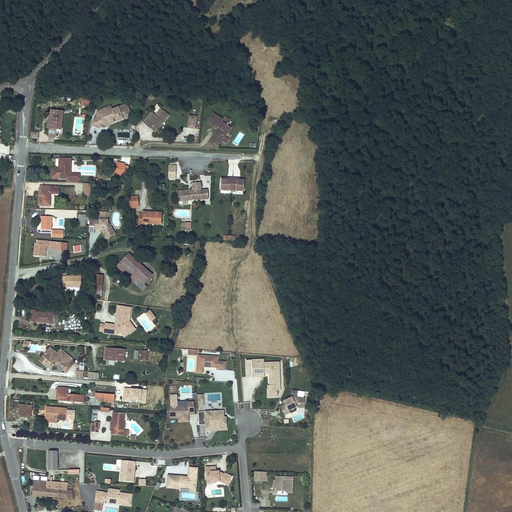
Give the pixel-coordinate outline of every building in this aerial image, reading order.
[(99,114),(96,123),(104,125),(110,127),(112,121),(118,118),(119,120),(121,119),(122,121),(133,115),(128,104),(114,111),(113,109),(109,111),(106,110),(99,114)] [(152,112),(146,120),(150,123),(153,120),(160,126),(171,112),(163,106),(159,112),(156,115),(152,112)] [(53,125),(55,126),(54,134),(61,135),(62,126),(67,127),(69,110),(57,108),(56,114),(54,114),(53,125)] [(216,132),(227,139),(230,134),(229,134),(224,131),(227,128),(229,128),(232,123),(230,122),(233,117),(227,113),(226,116),(215,109),(210,118),(221,124),(216,132)] [(188,129),(197,129),(197,116),(189,116),(188,129)] [(110,127),(111,128),(112,125),(122,121),(121,119),(119,120),(118,118),(112,121),(110,127)] [(160,126),(153,120),(150,123),(158,129),(160,126)] [(227,128),(224,131),(229,134),(235,124),(232,123),(229,128),(227,128)] [(216,132),(212,138),(218,142),(220,140),(224,142),(227,139),(216,132)] [(75,171),(76,164),(76,157),(64,156),(63,164),(63,166),(56,166),(56,174),(62,175),(71,176),(70,179),(82,180),(83,172),(75,171)] [(122,170),(125,171),(125,173),(128,174),(128,171),(129,164),(129,161),(122,160),(122,161),(117,161),(116,170),(122,170)] [(169,165),(168,180),(177,180),(177,165),(169,165)] [(248,188),(249,178),(241,177),(241,174),(234,174),(234,177),(226,177),(225,187),(248,188)] [(196,187),(186,188),(187,198),(207,196),(206,179),(196,181),(196,187)] [(42,202),(53,203),(53,202),(54,187),(55,183),(46,182),(46,186),(43,186),(42,202)] [(90,191),(90,194),(95,194),(96,183),(88,182),(88,191),(90,191)] [(143,185),(131,184),(132,207),(144,206),(143,185)] [(99,216),(99,227),(104,227),(109,236),(117,232),(114,228),(112,228),(110,224),(111,222),(113,209),(104,210),(104,216),(99,216)] [(142,214),(142,223),(142,225),(147,225),(147,223),(163,223),(164,210),(147,210),(147,214),(142,214)] [(55,214),(44,213),(44,227),(54,227),(55,214)] [(193,220),(184,220),(183,223),(186,223),(186,229),(193,229),(193,220)] [(52,230),(52,238),(64,238),(64,231),(52,230)] [(59,249),(64,249),(64,240),(40,238),(40,239),(39,240),(38,241),(37,253),(48,254),(49,243),(53,244),(53,246),(59,246),(59,249)] [(132,251),(119,264),(145,290),(150,286),(147,282),(154,274),(132,251)] [(173,268),(175,269),(179,255),(174,254),(170,264),(174,265),(173,268)] [(65,282),(69,282),(69,285),(76,285),(84,286),(84,275),(65,275),(65,282)] [(134,309),(121,307),(119,318),(122,319),(121,323),(118,325),(117,326),(108,325),(107,333),(118,334),(118,332),(121,330),(125,335),(135,327),(131,322),(134,309)] [(60,320),(61,320),(61,312),(38,310),(38,308),(32,308),(30,319),(37,320),(37,321),(54,323),(55,321),(58,321),(59,320),(60,320)] [(118,332),(118,334),(126,336),(127,337),(137,330),(135,327),(125,335),(121,330),(118,332)] [(73,356),(70,353),(62,347),(59,351),(51,345),(49,348),(53,351),(48,356),(45,360),(48,363),(51,365),(53,363),(53,362),(54,363),(62,370),(64,368),(68,371),(74,364),(69,360),(73,356)] [(108,357),(126,359),(127,348),(108,346),(108,357)] [(53,351),(49,348),(44,353),(48,356),(53,351)] [(218,370),(226,370),(227,362),(219,361),(219,357),(199,355),(198,366),(204,367),(206,367),(206,366),(208,366),(208,367),(218,368),(218,370)] [(263,360),(245,360),(245,378),(267,377),(267,398),(277,398),(277,391),(280,391),(280,362),(264,362),(263,360)] [(85,376),(86,368),(78,368),(78,372),(78,375),(85,376)] [(61,398),(86,400),(87,394),(72,393),(69,392),(69,388),(59,387),(59,392),(61,392),(61,398)] [(104,398),(117,400),(118,392),(98,390),(98,395),(102,396),(104,398)] [(189,415),(195,415),(195,402),(178,401),(178,395),(170,395),(170,419),(178,419),(178,423),(189,423),(189,415)] [(308,398),(296,397),(286,401),(288,405),(284,407),(288,415),(292,413),(291,411),(300,407),(306,408),(308,398)] [(49,408),(52,415),(59,413),(60,416),(67,417),(68,410),(49,408)] [(224,429),(232,428),(231,416),(229,416),(228,413),(222,413),(223,416),(216,416),(215,414),(210,414),(209,411),(203,412),(204,425),(210,425),(211,430),(217,430),(217,427),(224,426),(224,429)] [(115,428),(115,429),(115,432),(126,434),(127,428),(124,428),(125,422),(115,421),(115,428)] [(58,448),(50,448),(50,468),(57,468),(58,448)] [(123,478),(136,479),(137,475),(135,475),(136,468),(137,469),(137,464),(138,464),(138,459),(129,458),(129,463),(124,462),(123,478)] [(219,467),(209,467),(210,479),(214,479),(214,482),(219,481),(223,481),(231,485),(235,477),(228,473),(227,474),(226,474),(226,475),(222,473),(222,472),(222,471),(220,471),(219,467)] [(201,468),(193,468),(192,477),(192,478),(187,478),(187,479),(184,479),(185,476),(171,475),(170,486),(183,487),(183,488),(183,489),(191,490),(191,486),(196,487),(196,485),(199,486),(201,468)] [(254,480),(267,481),(268,471),(254,470),(254,480)] [(293,492),(294,475),(274,474),(273,493),(277,493),(277,491),(293,492)] [(49,487),(49,480),(35,479),(33,494),(74,497),(73,489),(68,488),(61,488),(49,487)] [(49,480),(49,487),(61,488),(61,480),(49,480)] [(69,481),(61,480),(61,488),(68,488),(69,481)] [(120,501),(132,503),(134,492),(122,490),(122,488),(112,487),(112,490),(110,490),(110,491),(106,490),(107,489),(99,488),(97,499),(105,500),(105,498),(111,499),(111,497),(120,498),(120,501)]
